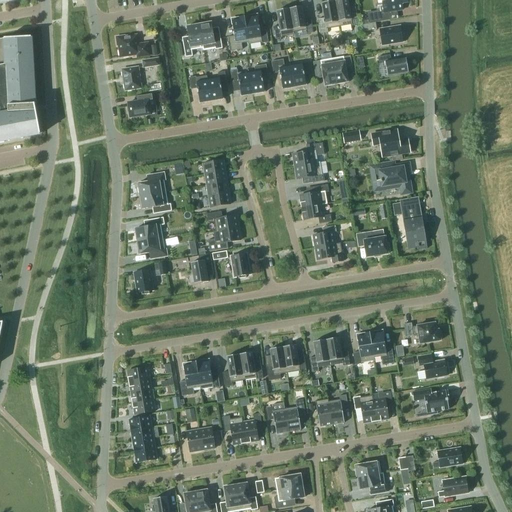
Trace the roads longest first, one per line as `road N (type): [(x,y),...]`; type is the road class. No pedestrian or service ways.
road 1 (residential): [(108,353),(453,296)]
road 2 (residential): [(0,393),(52,148)]
road 3 (residential): [(313,452),(101,485)]
road 4 (residential): [(251,118),(428,89)]
road 5 (residential): [(111,318),(112,142)]
road 6 (residential): [(447,262),(431,177),(428,89)]
road 7 (residential): [(271,291),(111,318)]
road 8 (residential): [(257,154),(276,156),(307,284)]
road 9 (residential): [(271,291),(240,167),(257,154)]
road 10 (residential): [(447,262),(307,284)]
road 11 (residential): [(112,142),(251,118)]
road 12 (residential): [(52,148),(45,8)]
road 13 (residential): [(476,424),(339,448)]
road 14 (residential): [(101,485),(108,353)]
road 15 (residential): [(476,424),(453,296)]
road 16 (residential): [(112,142),(93,21)]
road 17 (residential): [(93,21),(213,0)]
